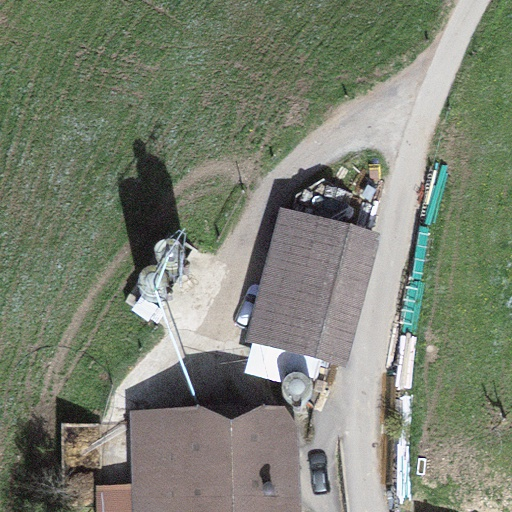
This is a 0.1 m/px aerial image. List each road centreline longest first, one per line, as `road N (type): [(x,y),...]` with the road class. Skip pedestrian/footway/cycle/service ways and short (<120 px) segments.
road 1 (track): [(363,511),(355,464),(357,363),(417,137),(473,0)]
road 2 (track): [(166,386),(230,261),(294,167),(377,109),(434,96)]
